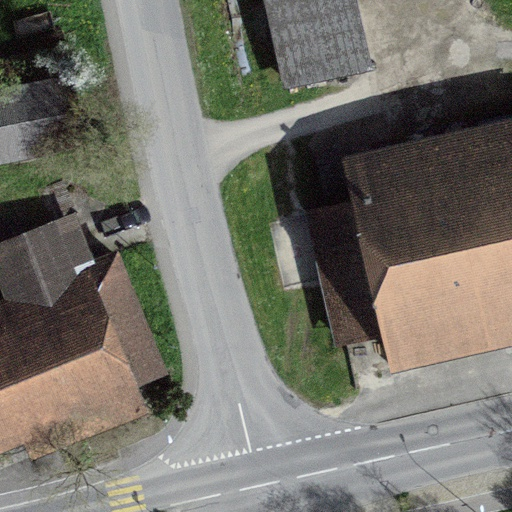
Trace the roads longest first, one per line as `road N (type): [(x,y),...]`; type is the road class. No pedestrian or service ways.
road 1 (residential): [(148,0),(258,493)]
road 2 (primary): [(258,493),(511,432)]
